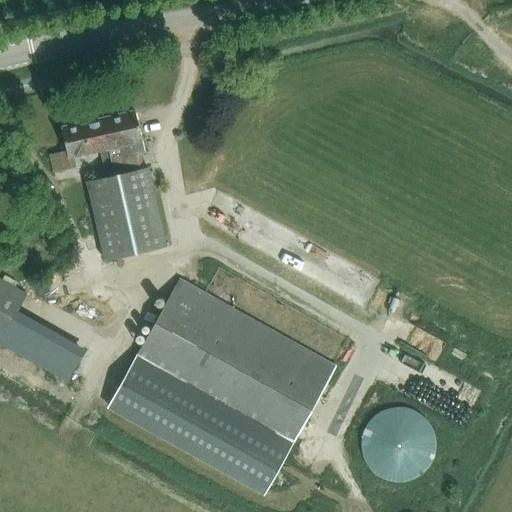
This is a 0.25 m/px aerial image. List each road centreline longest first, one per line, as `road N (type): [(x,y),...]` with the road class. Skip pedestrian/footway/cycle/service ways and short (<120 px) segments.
road 1 (track): [(181,230),(378,341),(313,457)]
road 2 (unclassified): [(0,58),(277,0)]
road 3 (track): [(104,375),(168,261),(187,254)]
road 4 (track): [(57,198),(101,293),(139,314)]
